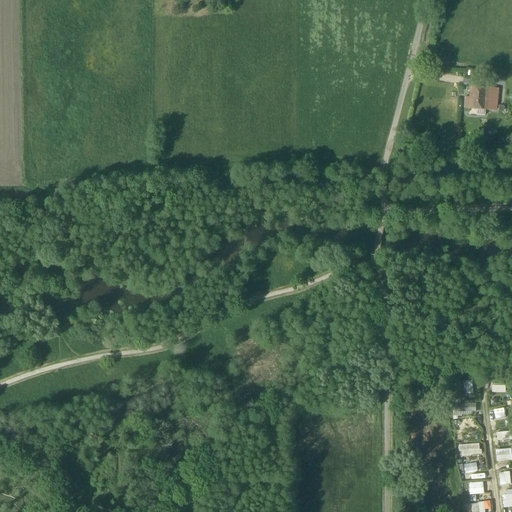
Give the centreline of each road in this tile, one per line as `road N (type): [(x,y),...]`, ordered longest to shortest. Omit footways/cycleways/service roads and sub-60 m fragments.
road 1 (track): [(386,511),(387,318),(376,262)]
road 2 (unclassified): [(386,175),(426,0)]
